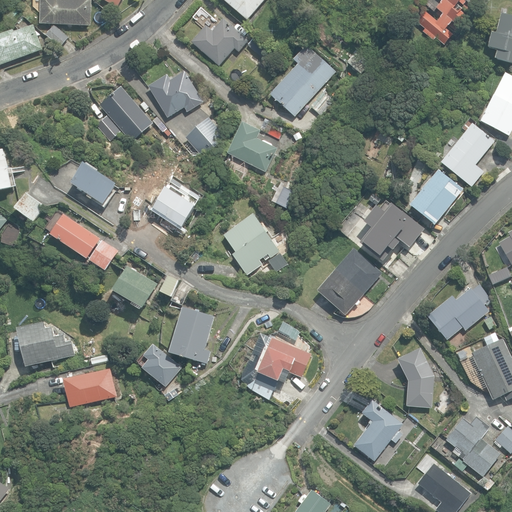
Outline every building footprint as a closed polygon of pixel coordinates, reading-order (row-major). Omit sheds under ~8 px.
[(41,0),(41,24),(91,26),(92,0),(41,0)] [(223,0),(248,21),(265,0),(223,0)] [(436,38),(444,45),(453,34),(446,29),(452,21),(459,27),(467,16),(461,10),(462,9),(457,6),(461,0),(442,0),(436,7),(443,14),(437,21),(425,11),(417,21),(426,28),(423,31),(434,40),(436,38)] [(495,59),(511,63),(511,16),(502,14),(497,34),(492,33),(488,48),(497,50),(495,59)] [(192,43),(220,67),(235,49),(239,52),(249,40),(224,19),(213,32),(206,27),(192,43)] [(0,65),(43,50),(34,25),(15,32),(14,30),(0,35),(0,65)] [(46,35),(61,47),(69,38),(55,25),(46,35)] [(249,46),(263,59),(271,51),(256,38),(249,46)] [(315,54),(307,46),(294,60),(299,64),(271,95),(295,117),(336,72),(315,53),(315,54)] [(348,64),(362,74),(370,64),(356,54),(348,64)] [(414,67),(424,76),(436,63),(426,54),(414,67)] [(149,87),(168,118),(185,108),(188,112),(204,102),(186,72),(171,80),(168,75),(149,87)] [(481,121),(510,136),(511,131),(511,76),(506,74),(481,121)] [(101,105),(132,142),(154,124),(122,87),(101,105)] [(311,106),(324,117),(338,101),(326,90),(311,106)] [(97,125),(111,141),(122,132),(108,116),(97,125)] [(165,132),(169,136),(172,133),(158,117),(154,122),(164,133),(165,132)] [(260,130),(280,139),(286,127),(267,117),(260,130)] [(186,137),(201,154),(225,137),(209,118),(186,137)] [(228,153),(266,173),(278,149),(273,147),(272,144),(264,140),(261,141),(257,139),(261,132),(244,123),(228,153)] [(441,163),(472,187),(485,172),(476,165),(495,141),(473,123),(441,163)] [(293,136),(296,141),(303,138),(300,132),(293,136)] [(0,150),(0,189),(12,187),(4,149),(0,150)] [(95,198),(105,205),(118,185),(86,164),(73,184),(89,195),(88,197),(93,200),(95,198)] [(411,206),(436,225),(464,189),(440,170),(411,206)] [(169,188),(155,210),(183,228),(197,206),(202,197),(175,179),(169,188)] [(16,208),(35,222),(46,207),(27,193),(16,208)] [(369,200),(376,206),(381,199),(374,193),(369,200)] [(360,241),(383,263),(401,243),(399,241),(414,225),(393,205),(360,241)] [(52,235),(88,259),(101,239),(65,215),(52,235)] [(234,255),(250,278),(265,268),(260,261),(264,258),(266,260),(270,257),(271,258),(280,252),(254,215),(225,236),(237,253),(234,255)] [(276,236),(284,241),(287,239),(285,230),(276,236)] [(499,243),(511,265),(511,230),(508,233),(510,236),(499,243)] [(90,260),(107,270),(118,253),(120,251),(103,240),(90,260)] [(337,269),(365,294),(383,273),(355,249),(337,269)] [(114,291),(144,308),(158,284),(128,266),(114,291)] [(488,276),(493,285),(511,277),(507,267),(488,276)] [(346,315),(365,294),(337,269),(318,291),(346,315)] [(162,293),(172,297),(178,280),(168,276),(162,293)] [(427,316),(447,340),(462,327),(465,331),(489,311),(485,306),(491,301),(478,286),(474,290),(472,288),(457,300),(453,295),(427,316)] [(172,353),(208,364),(211,352),(206,350),(215,318),(184,309),(172,353)] [(485,320),(490,329),(497,325),(492,316),(485,320)] [(19,328),(28,367),(76,355),(72,341),(66,342),(65,334),(55,337),(52,327),(46,328),(45,322),(19,328)] [(214,355),(224,360),(234,342),(224,337),(214,355)] [(253,390),(269,399),(274,390),(276,391),(285,370),(303,378),(313,354),(273,337),(254,381),(255,382),(253,390)] [(480,370),(493,400),(509,392),(511,397),(511,357),(503,339),(472,353),(474,358),(469,360),(475,372),(480,370)] [(182,368),(158,348),(148,360),(151,362),(145,370),(166,388),(182,368)] [(407,406),(432,408),(435,376),(421,348),(399,359),(409,381),(407,406)] [(92,359),(93,364),(109,360),(108,355),(92,359)] [(65,379),(71,407),(117,397),(111,369),(65,379)] [(224,401),(230,404),(236,390),(230,388),(224,401)] [(266,404),(278,410),(281,404),(269,399),(266,404)] [(355,445),(375,461),(392,439),(396,443),(403,434),(399,431),(404,424),(373,400),(363,413),(373,421),(355,445)] [(464,461),(483,476),(501,454),(481,438),(490,427),(477,416),(471,424),(464,418),(447,440),(456,448),(453,451),(464,460),(464,461)] [(496,439),(511,454),(511,452),(511,428),(508,425),(496,439)] [(455,464),(463,471),(467,465),(459,459),(455,464)] [(436,509),(440,511),(456,511),(472,493),(434,463),(419,483),(442,502),(436,509)] [(0,502),(11,489),(0,480),(0,502)] [(295,511),(325,511),(332,503),(312,489),(307,497),(303,495),(299,501),(302,503),(295,511)]
